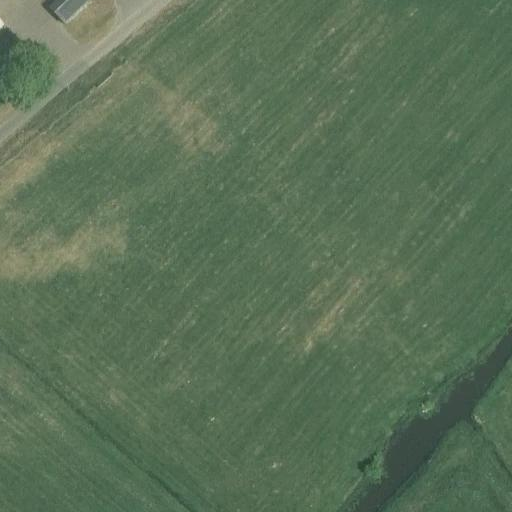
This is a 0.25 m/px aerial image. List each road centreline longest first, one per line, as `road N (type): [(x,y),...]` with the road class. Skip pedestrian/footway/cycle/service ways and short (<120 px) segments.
road 1 (unclassified): [(0,133),(158,0)]
road 2 (track): [(409,511),(445,470),(478,465),(511,511)]
